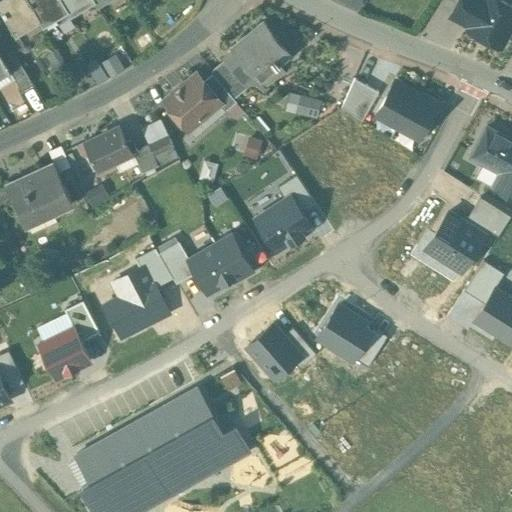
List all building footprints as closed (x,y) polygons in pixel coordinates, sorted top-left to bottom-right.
[(42,18),(31,0),(0,0),(0,4),(17,33),(42,18)] [(71,15),(62,0),(31,0),(42,18),(46,25),(57,18),(60,22),(71,15)] [(95,1),(94,0),(62,0),(71,15),(95,1)] [(342,0),(360,10),(366,0),(342,0)] [(471,26),(484,0),(460,0),(452,16),(471,26)] [(484,0),(471,26),(469,29),(502,46),(511,27),(511,5),(502,0),(484,0)] [(263,22),(232,47),(261,82),(269,81),(279,73),(279,64),(291,56),(263,22)] [(124,46),(99,60),(109,77),(133,64),(124,46)] [(13,48),(1,56),(8,67),(21,89),(33,82),(13,48)] [(223,61),(211,70),(214,74),(231,94),(242,84),(223,61)] [(198,74),(165,100),(188,128),(220,101),(204,82),(198,74)] [(214,74),(204,82),(220,101),(227,109),(236,101),(231,94),(214,74)] [(376,113),(399,125),(419,88),(397,76),(376,113)] [(341,107),(366,118),(379,88),(354,77),(341,107)] [(399,125),(421,137),(441,100),(419,88),(399,125)] [(292,90),(286,109),(319,117),(324,99),(292,90)] [(120,124),(85,141),(98,170),(121,160),(123,165),(130,162),(128,157),(134,154),(132,151),(120,124)] [(511,139),(487,126),(471,157),(500,172),(492,187),(511,196),(511,139)] [(176,151),(168,134),(132,151),(134,154),(142,172),(159,164),(155,155),(165,150),(168,155),(176,151)] [(55,163),(7,184),(27,231),(58,217),(54,209),(72,202),(55,163)] [(285,197),(255,216),(276,250),(312,227),(302,211),(315,203),(297,174),(278,186),(285,197)] [(448,213),(436,232),(439,234),(430,249),(463,269),(488,229),(498,235),(510,216),(480,197),(468,216),(475,220),(471,226),(448,213)] [(181,235),(159,247),(173,272),(176,278),(196,267),(209,291),(255,267),(233,227),(190,250),(181,235)] [(118,289),(103,297),(123,335),(174,307),(160,279),(173,272),(159,247),(157,244),(138,254),(141,259),(111,275),(118,289)] [(484,255),(466,286),(486,297),(474,318),(511,339),(511,291),(494,282),(503,266),(484,255)] [(340,297),(318,330),(367,363),(390,329),(340,297)] [(75,326),(40,343),(56,377),(91,361),(81,340),(98,331),(83,301),(66,309),(75,326)] [(275,315),(247,339),(276,372),(294,357),(300,364),(316,350),(293,323),(287,329),(275,315)] [(0,405),(14,399),(9,388),(23,382),(9,349),(0,353),(0,405)] [(196,377),(73,448),(89,476),(79,482),(96,511),(126,511),(249,442),(236,418),(224,425),(196,377)]
